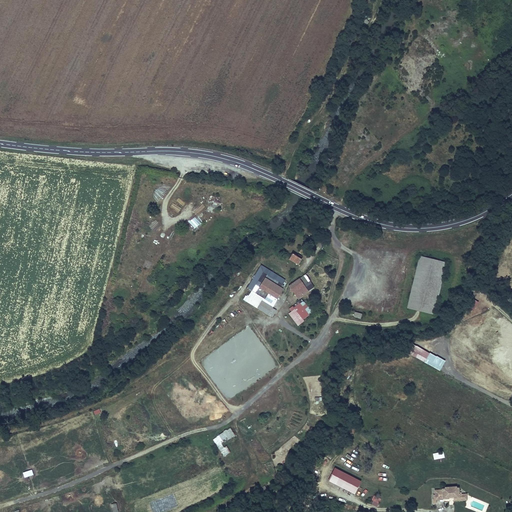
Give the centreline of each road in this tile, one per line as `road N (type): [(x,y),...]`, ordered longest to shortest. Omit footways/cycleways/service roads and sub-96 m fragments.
road 1 (track): [(0,506),(223,424),(316,345),(341,262),(332,229),(348,185),(428,115)]
road 2 (secondary): [(0,141),(218,154),(376,223),(403,227),(456,222),(511,193)]
road 3 (track): [(328,316),(375,325),(434,318),(455,260),(434,246),(415,255),(399,319)]
road 4 (track): [(189,355),(109,405),(0,442)]
road 5 (track): [(189,355),(164,360),(86,409),(0,435)]
road 6 (track): [(189,355),(234,416),(251,472),(206,511)]
